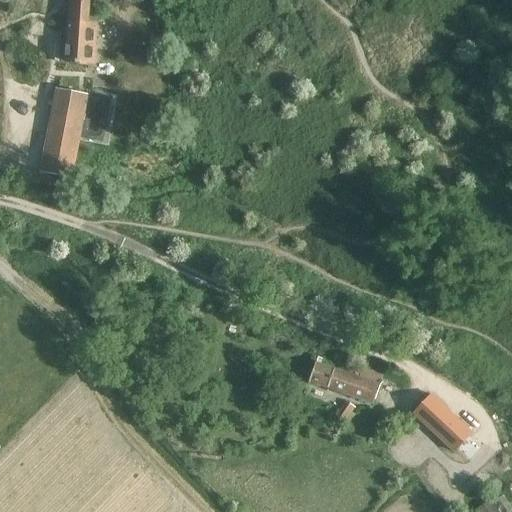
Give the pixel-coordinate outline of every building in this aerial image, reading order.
[(70,0),(67,46),(64,46),(62,48),(61,58),(63,61),(66,61),(66,62),(95,64),(98,25),(89,24),(90,0),(70,0)] [(69,190),(90,81),(59,75),(39,184),(69,190)] [(372,403),(379,384),(314,363),(308,382),(372,403)] [(471,433),(430,395),(412,414),(453,453),(471,433)] [(335,415),(344,421),(354,406),(345,400),(335,415)] [(489,500),(488,498),(473,510),(474,511),(511,511),(511,510),(509,507),(507,509),(495,495),(489,500)]
